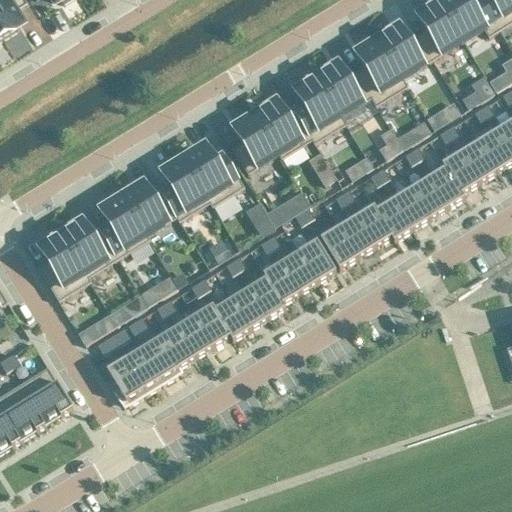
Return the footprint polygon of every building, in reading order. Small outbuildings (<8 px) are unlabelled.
[(0,0),(0,36),(4,43),(20,32),(16,26),(21,22),(17,15),(27,8),(22,0),(0,0)] [(34,0),(36,3),(40,0),(48,0),(51,4),(56,0),(61,7),(63,6),(65,8),(78,1),(77,0),(34,0)] [(458,0),(450,0),(440,7),(464,46),(484,34),(489,42),(500,36),(479,2),(470,7),(466,0),(461,3),(458,0)] [(511,0),(481,0),(479,2),(500,36),(511,27),(511,0)] [(426,34),(417,39),(433,65),(464,46),(440,7),(423,17),(427,24),(422,27),(426,34)] [(395,34),(378,45),(403,84),(433,65),(417,39),(409,45),(405,38),(400,41),(395,34)] [(365,72),(356,77),(372,103),(371,104),(376,112),(408,92),(403,84),(378,45),(361,55),(365,62),(361,65),(365,72)] [(334,72),(317,82),(342,122),(342,121),(371,104),(372,103),(356,77),(347,82),(343,76),(338,79),(334,72)] [(476,96),(462,104),(469,114),(496,98),(489,87),(485,81),(472,89),(476,96)] [(303,110),(295,115),(313,145),(312,145),(315,149),(347,130),(342,121),(342,122),(317,82),(300,93),(304,100),(299,103),(303,110)] [(511,100),(509,96),(503,100),(509,110),(511,108),(511,100)] [(488,109),(481,113),(488,123),(494,119),(488,109)] [(273,110),(256,120),(280,160),(279,160),(282,164),(312,145),(313,145),(295,115),(286,120),(282,113),(277,116),(273,110)] [(481,113),(475,117),(481,127),(488,123),(481,113)] [(436,118),(427,124),(435,135),(444,130),(436,118)] [(242,147),(233,153),(248,179),(279,160),(280,160),(256,120),(239,131),(243,137),(238,140),(242,147)] [(511,125),(495,136),(511,163),(511,125)] [(453,131),(447,135),(453,145),(460,141),(453,131)] [(447,135),(440,139),(446,149),(453,145),(447,135)] [(511,163),(495,136),(478,147),(497,178),(511,168),(511,163)] [(407,137),(397,143),(398,144),(404,154),(414,148),(407,137)] [(398,144),(381,154),(387,164),(387,165),(404,154),(398,144)] [(478,147),(461,157),(480,188),(497,178),(478,147)] [(419,152),(412,156),(418,166),(425,162),(419,152)] [(201,154),(184,164),(211,208),(210,208),(212,212),(245,192),(224,158),(215,164),(210,157),(205,161),(201,154)] [(412,156),(405,160),(411,170),(418,166),(412,156)] [(461,157),(443,168),(465,203),(466,202),(463,198),(480,188),(461,157)] [(367,163),(360,167),(367,177),(373,173),(367,163)] [(171,191),(162,197),(178,222),(177,223),(179,227),(210,208),(211,208),(184,164),(167,175),(171,181),(166,185),(171,191)] [(445,173),(428,183),(447,214),(465,203),(443,168),(442,169),(445,173)] [(384,173),(377,178),(383,187),(390,183),(384,173)] [(331,175),(320,181),(326,190),(336,183),(331,175)] [(377,178),(370,182),(377,192),(383,187),(377,178)] [(428,183),(411,194),(430,224),(447,214),(428,183)] [(140,192),(123,202),(147,241),(148,241),(177,223),(178,222),(162,197),(153,202),(149,195),(144,198),(140,192)] [(411,194),(394,204),(413,235),(430,224),(411,194)] [(349,195),(342,199),(349,209),(355,205),(349,195)] [(342,199),(336,203),(342,213),(349,209),(342,199)] [(109,229),(101,235),(119,264),(150,245),(148,241),(147,241),(123,202),(106,212),(110,219),(105,222),(109,229)] [(375,210),(374,211),(395,246),(413,235),(394,204),(377,215),(375,210)] [(288,210),(269,222),(269,223),(276,233),(295,221),(288,210)] [(374,211),(356,222),(375,252),(392,242),(394,246),(395,246),(374,211)] [(309,213),(302,217),(308,227),(315,222),(309,213)] [(302,217),(295,221),(301,231),(308,227),(302,217)] [(356,222),(339,232),(358,263),(375,252),(356,222)] [(269,223),(256,231),(263,241),(276,233),(269,223)] [(79,229),(62,240),(89,283),(119,264),(101,235),(92,240),(88,233),(83,236),(79,229)] [(339,232),(321,244),(340,274),(358,263),(339,232)] [(48,267),(38,273),(59,307),(92,287),(89,283),(62,240),(44,250),(49,257),(44,260),(48,267)] [(274,240),(268,245),(274,255),(281,251),(275,241),(274,240)] [(268,245),(261,249),(267,259),(274,255),(268,245)] [(317,246),(299,257),(318,288),(336,276),(317,246)] [(228,254),(215,261),(219,268),(232,260),(228,254)] [(299,257),(282,268),(301,298),(318,288),(299,257)] [(240,262),(233,266),(239,276),(246,272),(240,262)] [(233,266),(226,270),(233,281),(239,276),(233,266)] [(282,268),(264,278),(286,313),(287,313),(284,309),(301,298),(282,268)] [(182,277),(172,283),(178,293),(188,287),(182,277)] [(266,283),(250,293),(268,324),(286,313),(264,278),(264,279),(266,283)] [(205,283),(198,288),(205,298),(211,294),(205,283)] [(198,288),(191,292),(198,302),(205,298),(198,288)] [(250,293),(232,304),(251,335),(268,324),(250,293)] [(0,312),(8,308),(0,294),(0,312)] [(213,310),(212,310),(234,345),(251,335),(232,304),(216,314),(213,310)] [(170,305),(164,309),(170,319),(177,315),(170,305)] [(164,309),(157,313),(163,323),(170,319),(164,309)] [(212,310),(195,321),(214,352),(230,342),(233,346),(234,345),(212,310)] [(123,313),(112,320),(118,330),(130,323),(123,313)] [(112,320),(102,326),(109,336),(118,330),(112,320)] [(195,321),(177,332),(196,363),(214,352),(195,321)] [(142,322),(136,326),(142,337),(149,332),(143,322),(142,322)] [(136,326),(129,330),(129,331),(135,341),(142,337),(136,326)] [(92,332),(80,340),(86,350),(98,343),(92,332)] [(177,332),(160,342),(182,378),(183,377),(180,373),(196,363),(177,332)] [(125,333),(118,337),(124,347),(131,343),(125,333)] [(118,337),(111,341),(118,352),(124,347),(118,337)] [(10,338),(0,344),(0,353),(3,358),(17,350),(10,338)] [(111,341),(104,345),(111,356),(118,352),(111,341)] [(160,342),(143,353),(165,389),(182,378),(160,342)] [(104,345),(98,350),(104,360),(111,356),(104,345)] [(143,353),(125,364),(147,399),(165,389),(143,353)] [(14,359),(7,363),(13,373),(20,369),(14,359)] [(7,363),(0,367),(6,377),(13,373),(7,363)] [(125,364),(107,375),(129,411),(147,399),(125,364)] [(48,373),(23,388),(47,428),(60,420),(61,421),(73,413),(48,373)] [(23,388),(0,402),(0,406),(23,443),(36,435),(36,436),(45,431),(45,430),(47,428),(23,388)] [(0,406),(0,457),(11,450),(12,451),(21,446),(20,445),(23,443),(0,406)]
